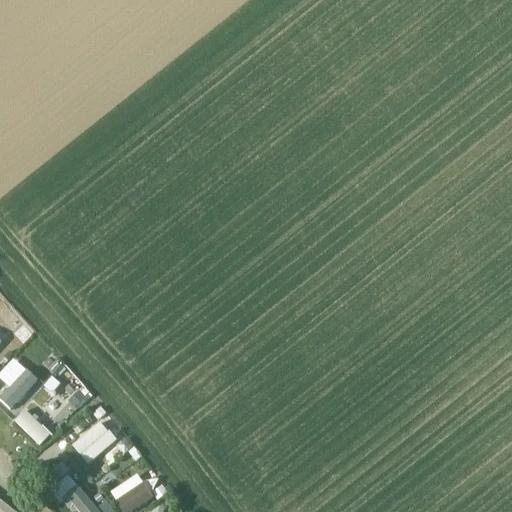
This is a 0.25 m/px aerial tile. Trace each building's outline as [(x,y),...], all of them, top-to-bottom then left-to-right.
[(0,343),(0,365),(4,369),(16,354),(2,342),(0,343)] [(48,379),(58,368),(30,343),(21,354),(48,379)] [(63,386),(73,377),(64,367),(54,375),(63,386)] [(43,388),(33,397),(41,406),(51,396),(43,388)] [(54,394),(43,405),(55,416),(65,405),(54,394)] [(41,447),(52,435),(26,410),(15,422),(41,447)] [(73,447),(90,466),(118,440),(101,421),(73,447)] [(139,474),(109,492),(121,511),(134,511),(155,499),(139,474)] [(0,511),(16,511),(0,499),(0,511)]
